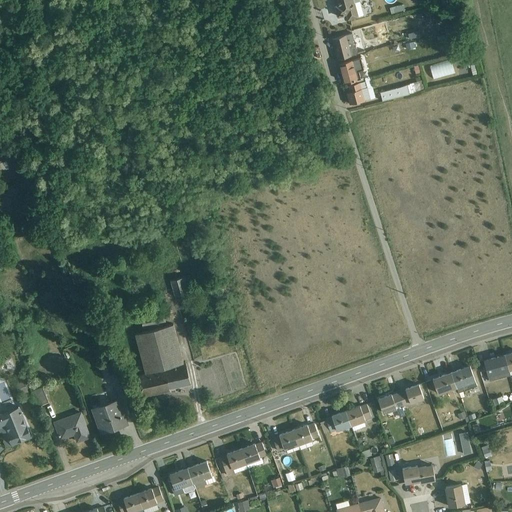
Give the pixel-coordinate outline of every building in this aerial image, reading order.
[(335,0),(338,6),(336,7),(338,17),(346,15),(347,21),(359,18),(359,17),(364,15),(359,0),(335,0)] [(406,34),(408,41),(421,37),(419,30),(406,34)] [(338,59),(365,52),(360,35),(353,36),(353,34),(332,39),(338,59)] [(348,82),(361,79),(359,71),(364,70),(361,58),(353,61),(353,60),(339,64),(344,83),(348,82)] [(432,79),(454,74),(451,61),(429,66),(432,79)] [(350,104),(375,97),(370,77),(361,79),(348,82),(350,92),(347,93),(350,104)] [(423,81),(380,92),(382,100),(425,89),(423,81)] [(0,143),(0,171),(9,168),(7,161),(14,159),(8,141),(0,143)] [(186,276),(170,281),(175,296),(191,291),(186,276)] [(166,323),(164,313),(155,314),(156,317),(142,320),(143,327),(166,323)] [(14,321),(11,314),(4,317),(7,325),(14,321)] [(170,388),(191,384),(173,324),(157,329),(170,388)] [(170,391),(170,388),(157,329),(135,334),(146,375),(141,376),(146,396),(170,391)] [(510,375),(505,355),(491,359),(491,360),(484,362),(489,381),(510,375)] [(459,392),(477,386),(470,366),(451,373),(457,388),(459,392)] [(457,388),(451,373),(433,379),(438,394),(457,388)] [(21,382),(16,384),(21,396),(29,392),(28,389),(30,388),(25,375),(20,377),(21,380),(20,380),(21,382)] [(39,378),(28,382),(38,406),(49,402),(39,378)] [(404,406),(424,398),(419,384),(406,389),(406,390),(399,393),(404,406)] [(404,406),(399,393),(392,395),(391,394),(378,399),(383,413),(396,409),(400,417),(407,414),(404,406)] [(502,396),(491,400),(492,406),(504,402),(502,396)] [(101,432),(127,424),(119,399),(93,408),(101,432)] [(364,421),(372,417),(367,404),(360,406),(346,411),(352,426),(354,431),(366,426),(364,421)] [(12,444),(31,437),(26,425),(27,424),(20,406),(0,413),(0,431),(3,430),(7,439),(10,438),(12,444)] [(465,410),(457,414),(459,419),(467,416),(465,410)] [(352,426),(346,411),(332,416),(332,417),(326,419),(331,432),(337,430),(338,431),(352,426)] [(77,441),(90,437),(81,412),(55,421),(61,439),(75,434),(77,441)] [(313,439),(319,436),(314,423),(308,425),(307,425),(294,430),(300,448),(301,449),(313,445),(311,440),(313,439)] [(478,423),(472,425),(475,434),(481,432),(478,423)] [(422,426),(417,428),(419,435),(425,433),(422,426)] [(459,430),(461,451),(470,450),(468,429),(459,430)] [(300,448),(294,430),(279,435),(280,436),(273,438),(278,451),(284,449),(285,450),(286,449),(288,453),(300,448)] [(259,458),(267,456),(262,442),(255,444),(241,449),(248,468),(261,463),(259,458)] [(489,448),(483,450),(485,458),(491,455),(489,448)] [(248,468),(241,449),(227,454),(227,455),(221,457),(228,476),(235,474),(235,473),(248,468)] [(372,455),(370,449),(361,452),(364,458),(372,455)] [(388,466),(395,464),(393,453),(386,455),(388,466)] [(385,475),(380,455),(370,458),(374,472),(380,471),(382,476),(385,475)] [(195,488),(216,481),(213,475),(212,475),(207,461),(188,468),(195,488)] [(483,464),(476,461),(473,466),(480,470),(483,464)] [(420,482),(435,479),(433,464),(418,467),(417,464),(402,467),(405,482),(420,480),(420,482)] [(348,465),(336,468),(337,472),(333,473),(333,476),(334,476),(335,477),(338,476),(339,479),(351,476),(348,465)] [(195,488),(188,468),(170,474),(172,481),(170,481),(175,495),(184,492),(186,492),(195,489),(195,488)] [(295,479),(293,471),(285,473),(288,481),(295,479)] [(282,485),(280,478),(271,481),(273,488),(282,485)] [(302,482),(295,484),(297,491),(303,489),(303,487),(304,486),(303,483),(302,483),(302,482)] [(502,483),(494,482),(493,488),(495,489),(495,490),(501,491),(502,483)] [(449,506),(466,503),(462,484),(446,486),(449,506)] [(150,511),(159,509),(157,503),(164,500),(159,487),(152,489),(152,488),(138,493),(144,511),(150,511)] [(278,502),(275,490),(266,493),(269,505),(275,504),(275,503),(278,502)] [(144,511),(138,493),(124,498),(124,499),(118,501),(121,511),(144,511)] [(256,500),(255,497),(237,501),(240,511),(250,510),(249,507),(252,507),(251,501),(256,500)] [(384,511),(381,497),(359,503),(361,511),(384,511)] [(203,510),(209,508),(205,499),(200,501),(203,510)] [(361,511),(359,503),(350,506),(348,500),(336,504),(338,511),(361,511)]
